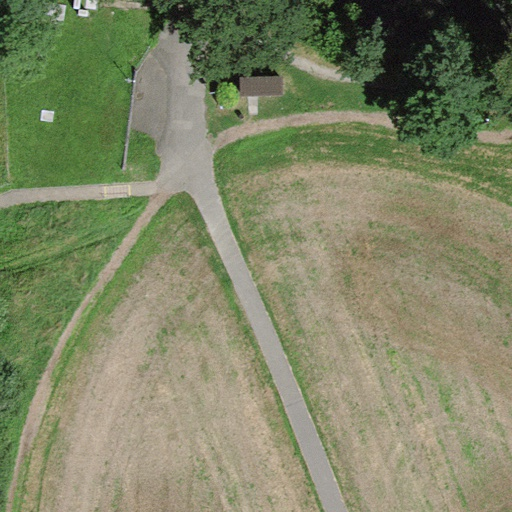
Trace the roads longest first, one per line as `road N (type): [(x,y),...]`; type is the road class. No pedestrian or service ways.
road 1 (track): [(194,161),(337,511)]
road 2 (track): [(193,13),(187,89),(194,161)]
